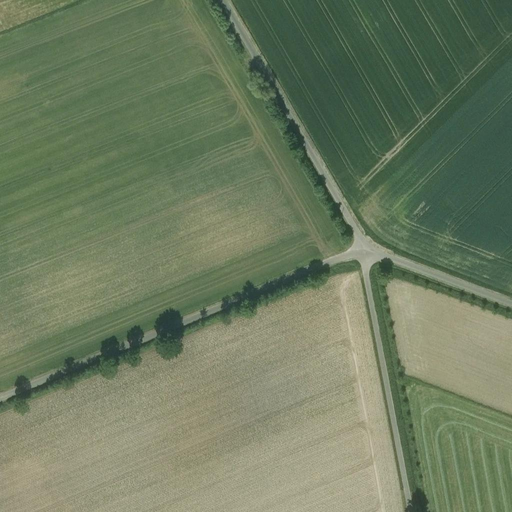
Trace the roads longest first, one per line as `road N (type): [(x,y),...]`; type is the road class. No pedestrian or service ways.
road 1 (unclassified): [(365,250),(0,397)]
road 2 (unclassified): [(221,0),(365,250)]
road 3 (unclassified): [(511,304),(365,250)]
